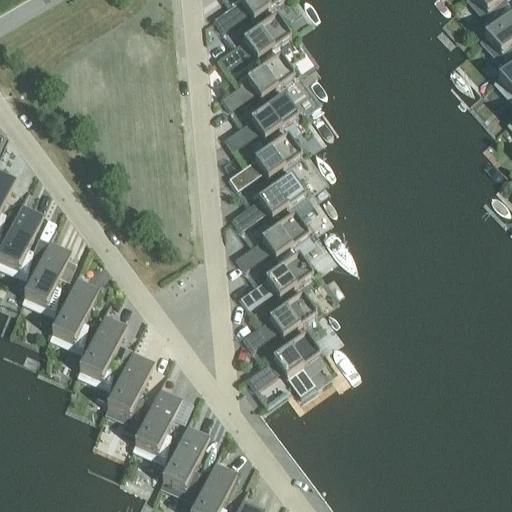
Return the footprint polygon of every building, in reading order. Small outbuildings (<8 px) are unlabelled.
[(251,0),(214,26),(223,38),(249,20),(254,27),(261,36),(277,25),(276,25),(270,16),(287,4),(284,0),(251,0)] [(472,0),(470,2),(493,27),(508,8),(504,4),(508,0),(472,0)] [(511,18),(484,44),(507,69),(508,67),(511,62),(511,18)] [(261,36),(218,66),(226,78),(252,60),(257,67),(258,67),(264,76),(265,76),(280,65),(280,64),(274,55),(291,43),(277,24),(276,25),(277,25),(261,36)] [(265,76),(264,76),(222,106),(230,118),(256,100),(261,107),(262,106),(268,115),(268,116),(284,105),(284,104),(277,95),(294,83),(281,64),(280,64),(280,65),(265,76)] [(511,72),(511,73),(498,86),(511,101),(511,72)] [(268,116),(268,115),(225,145),(234,158),(260,139),(265,147),(265,146),(272,155),(272,156),(288,145),(287,144),(281,135),(298,123),(284,104),(284,105),(268,116)] [(272,156),(272,155),(229,185),(237,197),(263,179),(268,186),(269,186),(275,195),(276,196),(291,184),(284,175),(301,163),(288,144),(287,144),(288,145),(272,156)] [(0,175),(0,162),(2,159),(1,158),(0,159),(0,244),(6,220),(1,218),(16,183),(0,175)] [(276,196),(275,195),(232,225),(241,237),(267,219),(272,226),(279,235),(295,224),(288,215),(305,203),(291,183),(291,184),(276,196)] [(3,253),(0,259),(0,269),(28,281),(26,287),(31,289),(48,249),(39,245),(34,257),(28,255),(44,220),(23,211),(29,195),(28,195),(15,224),(3,253)] [(0,244),(0,251),(3,253),(15,224),(6,220),(0,244)] [(279,235),(236,265),(245,277),(270,259),(275,266),(276,266),(283,275),(299,264),(298,264),(292,254),(309,243),(295,223),(295,224),(279,235)] [(50,247),(57,232),(56,232),(48,249),(31,289),(24,305),(55,318),(61,294),(56,292),(71,257),(50,247)] [(283,275),(240,305),(248,317),(274,299),(279,306),(280,305),(286,314),(286,315),(302,304),(302,303),(296,294),(313,282),(299,263),(298,264),(299,264),(283,275)] [(78,284),(84,269),(83,269),(52,341),(83,355),(88,331),(84,329),(99,294),(78,284)] [(286,315),(286,314),(244,344),(252,357),(278,339),(283,346),(283,345),(290,354),(290,355),(306,344),(306,343),(299,334),(316,322),(303,303),(302,303),(302,304),(286,315)] [(105,321),(112,306),(111,305),(79,378),(111,392),(116,368),(111,366),(127,330),(105,321)] [(133,358),(140,343),(139,342),(132,357),(125,373),(107,415),(138,429),(144,404),(139,402),(154,367),(133,358)] [(290,355),(290,354),(247,384),(256,397),(281,378),(286,385),(287,385),(300,403),(316,392),(303,374),(320,362),(306,343),(306,344),(290,355)] [(126,354),(118,371),(125,373),(132,357),(126,354)] [(161,395),(167,380),(166,379),(135,452),(166,465),(171,441),(166,439),(182,404),(161,395)] [(188,432),(195,417),(194,416),(162,489),(193,502),(199,478),(194,476),(209,441),(188,432)] [(216,469),(223,453),(221,453),(209,482),(196,511),(195,511),(222,511),(237,478),(216,469)] [(193,502),(192,509),(196,511),(209,482),(199,478),(193,502)] [(258,511),(244,506),(250,490),(249,490),(239,511),(258,511)]
